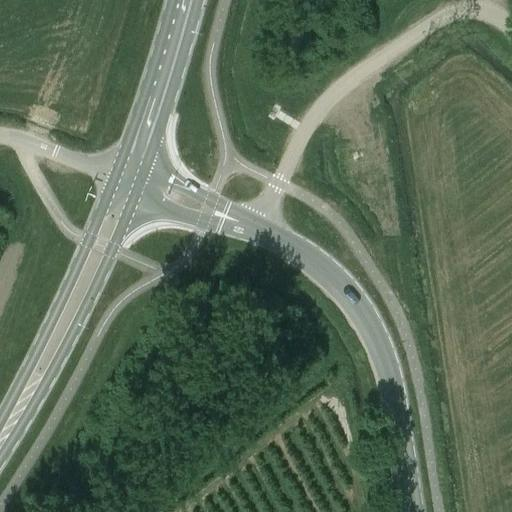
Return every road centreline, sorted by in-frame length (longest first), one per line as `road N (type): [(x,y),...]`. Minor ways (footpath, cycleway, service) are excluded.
road 1 (unclassified): [(511,27),(486,10),(461,10),(348,81),(298,142),(263,237)]
road 2 (tertiary): [(412,511),(374,337),(343,287),(310,259),(263,237)]
road 3 (secondary): [(0,441),(92,287),(136,185)]
road 4 (secondary): [(136,185),(198,0)]
road 5 (unclassified): [(136,185),(0,137)]
road 6 (tertiary): [(263,237),(136,185)]
